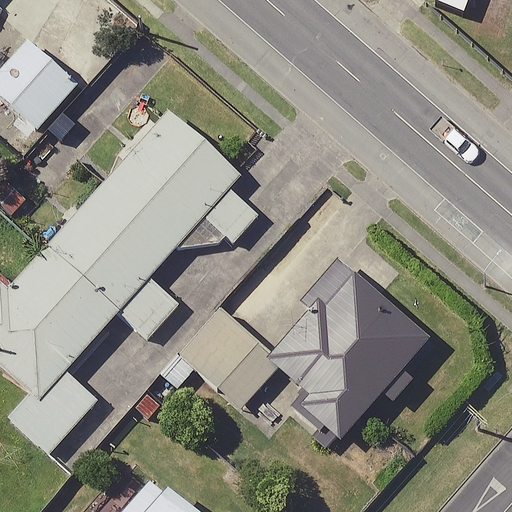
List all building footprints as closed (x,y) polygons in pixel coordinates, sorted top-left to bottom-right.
[(77,87),(26,42),(0,71),(0,100),(36,132),(77,87)] [(0,285),(0,372),(27,396),(38,406),(67,374),(119,316),(149,280),(203,220),(228,192),(240,177),(166,111),(7,291),(0,285)] [(260,219),(228,192),(203,220),(235,248),(260,219)] [(273,358),(268,365),(276,372),(308,398),(297,411),(338,445),(424,342),(343,275),(273,358)] [(180,306),(149,280),(119,316),(149,342),(180,306)] [(268,365),(273,358),(220,311),(178,358),(240,413),(276,372),(268,365)] [(98,401),(67,374),(38,406),(27,396),(6,420),(49,457),(98,401)] [(192,511),(166,489),(145,511),(192,511)]
